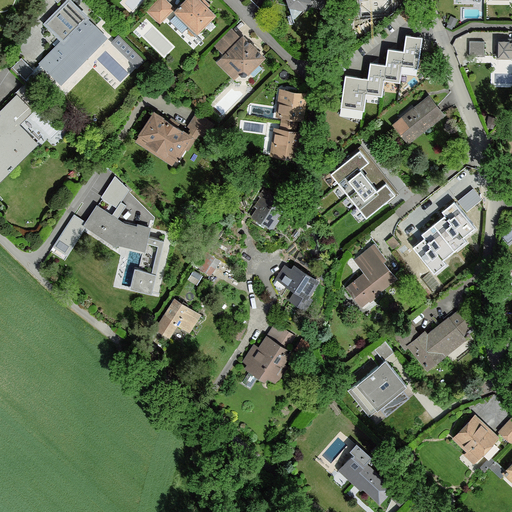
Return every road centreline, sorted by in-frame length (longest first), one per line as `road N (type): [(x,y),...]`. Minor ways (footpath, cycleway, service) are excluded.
road 1 (residential): [(0,237),(320,511)]
road 2 (residential): [(493,358),(492,173),(427,0)]
road 3 (unknown): [(483,144),(376,235)]
